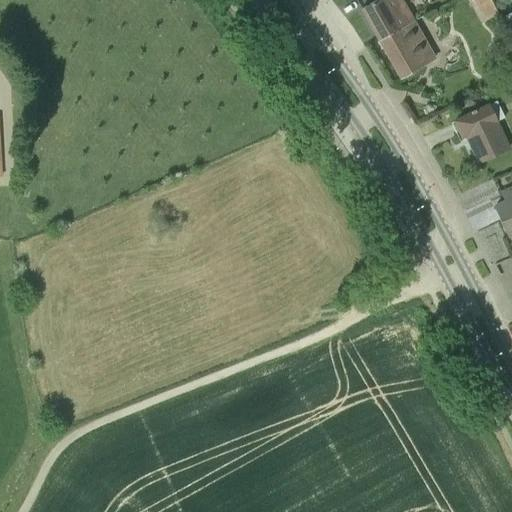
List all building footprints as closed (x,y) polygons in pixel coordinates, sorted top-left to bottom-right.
[(380,40),(413,21),(400,0),(376,0),(362,8),(380,40)] [(490,0),(471,0),(485,18),(496,12),(490,0)] [(505,10),(507,3),(505,0),(498,0),(493,3),(499,13),(505,10)] [(401,78),(435,60),(413,21),(380,40),(401,78)] [(509,148),(496,121),(505,117),(497,101),(451,123),(459,139),(466,136),(479,162),(509,148)] [(509,236),(511,234),(511,188),(502,193),(506,201),(495,206),(509,236)]
